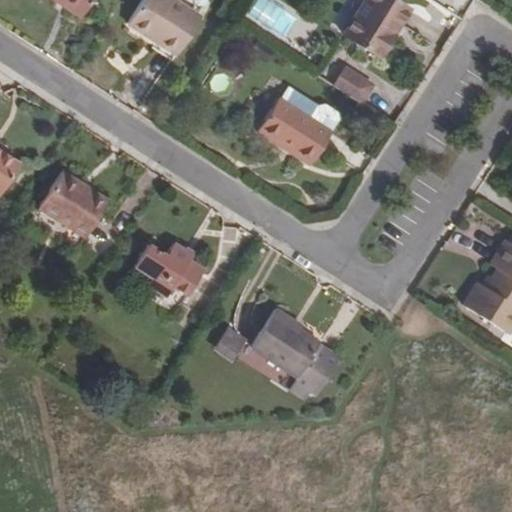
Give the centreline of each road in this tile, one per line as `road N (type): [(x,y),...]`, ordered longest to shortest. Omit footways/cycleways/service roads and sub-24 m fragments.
road 1 (residential): [(0,48),(324,252)]
road 2 (residential): [(324,252),(382,285),(511,96)]
road 3 (residential): [(477,29),(324,252)]
